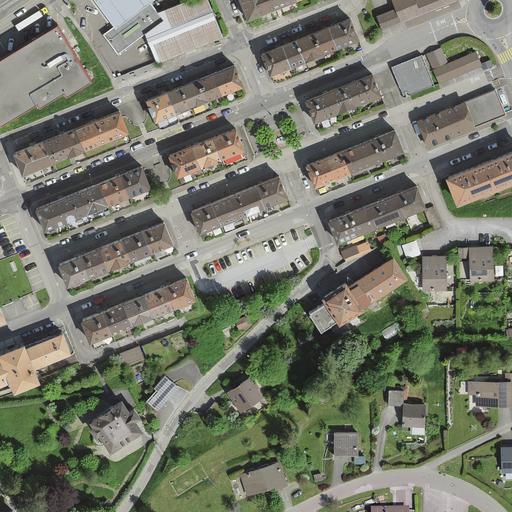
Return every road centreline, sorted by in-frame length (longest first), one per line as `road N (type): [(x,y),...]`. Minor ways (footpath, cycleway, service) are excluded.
road 1 (residential): [(309,207),(328,251),(324,267),(183,408),(122,511)]
road 2 (residential): [(264,103),(17,200)]
road 3 (residential): [(242,46),(0,143)]
road 4 (residential): [(470,18),(264,103)]
road 5 (residential): [(298,511),(372,481),(418,475),(496,511)]
road 6 (residential): [(61,308),(194,254)]
road 7 (residential): [(40,257),(173,204)]
road 8 (residential): [(422,164),(447,223),(511,223)]
road 9 (residential): [(194,254),(309,207)]
road 10 (residential): [(173,204),(288,159)]
road 11 (residential): [(288,159),(402,113)]
road 12 (residential): [(309,207),(422,164)]
road 13 (residential): [(402,113),(511,65)]
